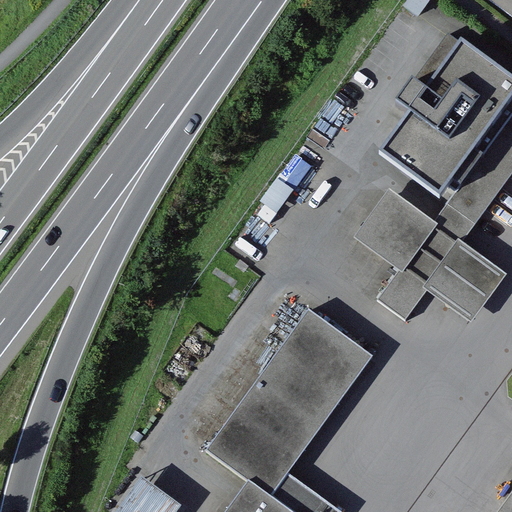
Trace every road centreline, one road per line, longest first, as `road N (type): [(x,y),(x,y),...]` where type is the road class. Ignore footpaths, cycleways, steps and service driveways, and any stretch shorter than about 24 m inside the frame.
road 1 (motorway): [(18,511),(76,335),(159,171),(235,65),(263,0)]
road 2 (motorway): [(0,327),(242,0)]
road 3 (motorway): [(165,0),(0,223)]
road 4 (motorway): [(138,0),(0,141)]
